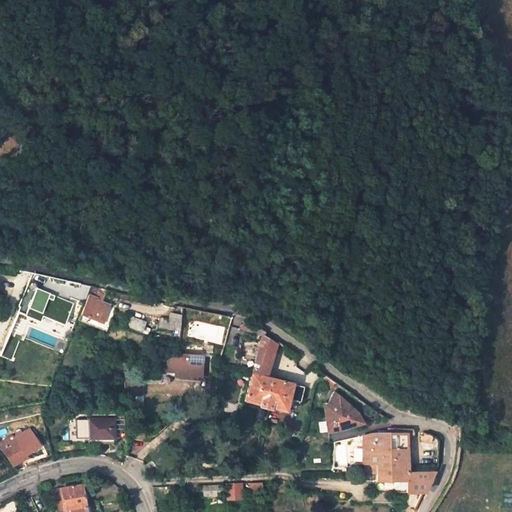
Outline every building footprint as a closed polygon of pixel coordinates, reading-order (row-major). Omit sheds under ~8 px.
[(29,311),(41,281),(30,278),(18,306),(29,311)] [(102,323),(109,306),(101,302),(103,294),(91,290),(81,315),(102,323)] [(181,315),(170,313),(169,320),(180,322),(181,315)] [(127,327),(142,332),(146,322),(131,316),(127,327)] [(159,327),(179,331),(180,322),(169,320),(161,318),(159,327)] [(253,370),(252,374),(266,377),(276,343),(264,335),(253,370)] [(204,356),(177,354),(169,353),(168,363),(181,364),(180,370),(180,375),(202,377),(204,356)] [(266,377),(252,374),(245,400),(285,411),(288,400),(299,403),(303,388),(292,385),(292,384),(266,377)] [(140,379),(125,380),(125,389),(141,387),(140,379)] [(324,403),(328,432),(338,430),(363,423),(358,413),(334,392),(327,403),(324,403)] [(114,420),(89,420),(89,438),(114,438),(114,420)] [(425,432),(421,440),(426,441),(429,442),(432,434),(425,432)] [(408,471),(407,433),(370,433),(364,435),(362,463),(364,463),(364,472),(377,473),(376,481),(372,481),(373,492),(424,492),(436,471),(408,471)] [(426,450),(439,450),(439,440),(435,435),(432,434),(429,442),(426,441),(426,450)] [(26,457),(11,436),(0,443),(0,442),(0,448),(1,448),(13,466),(26,457)] [(226,502),(240,499),(237,484),(223,486),(226,502)] [(90,511),(89,507),(86,490),(82,491),(81,485),(47,491),(57,511),(63,511),(90,511)] [(204,495),(222,494),(221,486),(204,487),(204,495)] [(170,497),(183,496),(182,488),(169,489),(170,497)]
